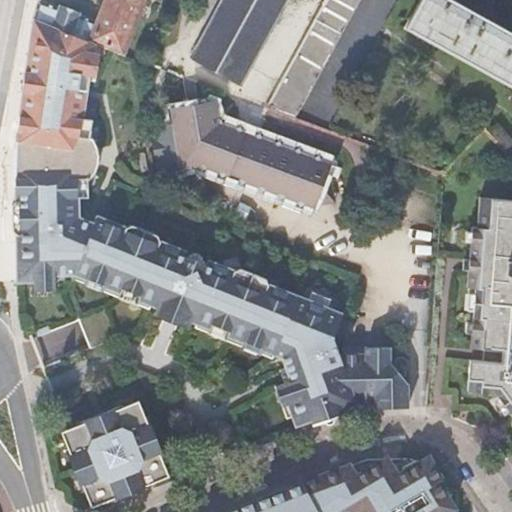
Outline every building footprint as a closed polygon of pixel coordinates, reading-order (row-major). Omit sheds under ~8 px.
[(38,0),(31,22),(90,44),(126,57),(146,0),(106,0),(98,22),(38,0)] [(221,0),(190,56),(238,82),(282,0),(301,0),(301,1),(303,2),(303,0),(306,0),(307,0),(221,0)] [(323,0),(315,17),(309,31),(266,105),(294,116),(355,7),(358,0),(323,0)] [(454,0),(419,0),(405,27),(511,85),(511,31),(487,18),(488,16),(480,12),(472,7),(471,9),(454,0)] [(342,409),(357,403),(374,404),(374,407),(408,407),(408,386),(400,376),(389,362),(390,347),(343,347),(343,354),(338,354),(332,337),(341,314),(327,308),(308,301),(267,284),(266,279),(240,268),(234,271),(207,260),(206,264),(204,263),(204,260),(203,257),(201,255),(198,254),(195,253),(192,253),(189,254),(187,256),(185,256),(187,252),(160,242),(157,235),(132,225),(125,228),(96,216),(92,224),(78,217),(78,197),(88,197),(87,180),(89,180),(94,172),(97,164),(98,155),(96,145),(92,136),(90,136),(92,119),(80,117),(81,105),(83,90),(86,91),(88,73),(90,74),(90,44),(31,22),(26,69),(22,93),(23,93),(15,143),(15,178),(15,201),(11,205),(11,231),(16,236),(17,281),(33,281),(54,280),(54,274),(73,274),(88,279),(89,276),(105,282),(104,286),(120,292),(121,293),(123,289),(139,295),(138,299),(151,305),(157,307),(154,316),(187,330),(191,321),(196,323),(211,329),(212,325),(228,331),(226,335),(244,342),(246,338),(262,344),(260,349),(274,354),(282,357),(286,367),(279,369),(285,383),(275,387),(287,419),(293,417),(296,425),(312,420),(313,425),(344,414),(342,409)] [(157,171),(180,167),(183,169),(184,166),(198,163),(199,163),(201,168),(206,166),(220,171),(221,175),(224,173),(238,178),(239,183),(245,181),(257,185),(259,191),(265,188),(278,193),(280,198),(285,195),(298,200),(300,205),(304,203),(312,206),(335,202),(328,163),(320,160),(318,155),(314,157),(300,152),(298,147),(293,150),(280,145),(278,140),(273,142),(260,137),(258,132),(253,135),(240,130),(239,125),(235,128),(220,122),(219,118),(212,116),(210,103),(169,111),(172,122),(148,127),(157,171)] [(511,198),(477,196),(475,226),(469,225),(469,230),(468,241),(468,246),(476,247),(476,257),(467,256),(467,258),(466,269),(465,286),(472,287),(472,292),(470,310),(468,347),(481,348),(495,349),(495,361),(480,360),(467,359),(465,390),(491,392),(494,396),(505,411),(511,420),(511,198)] [(102,291),(104,286),(105,282),(89,276),(88,279),(73,274),(71,279),(102,291)] [(54,280),(33,281),(34,291),(55,290),(54,280)] [(149,310),(151,305),(138,299),(139,295),(123,289),(121,293),(120,292),(118,297),(149,310)] [(312,292),(308,301),(327,308),(330,299),(312,292)] [(90,342),(78,318),(37,337),(48,362),(90,342)] [(224,340),(226,335),(228,331),(212,325),(211,329),(196,323),(195,328),(224,340)] [(272,359),(274,354),(260,349),(262,344),(246,338),(244,342),(242,347),(272,359)] [(500,414),(505,411),(494,396),(490,399),(500,414)] [(61,433),(68,450),(66,451),(82,491),(84,490),(91,508),(106,502),(107,504),(154,485),(154,483),(169,477),(161,459),(164,458),(147,418),(145,419),(138,402),(123,408),(123,406),(76,425),(76,427),(61,433)] [(407,455),(383,457),(389,467),(404,469),(408,475),(396,481),(413,511),(448,511),(453,510),(446,499),(450,497),(431,465),(407,455)] [(346,465),(362,494),(372,511),(413,511),(396,481),(408,475),(404,469),(389,467),(383,457),(365,458),(346,465)] [(346,465),(325,473),(341,503),(362,494),(346,465)] [(324,474),(301,482),(316,511),(370,511),(372,511),(362,494),(341,503),(325,473),(324,474)] [(316,511),(301,482),(284,489),(257,499),(230,510),(225,511),(316,511)]
